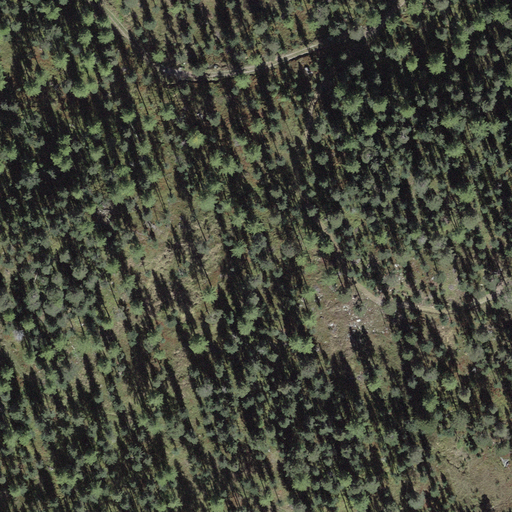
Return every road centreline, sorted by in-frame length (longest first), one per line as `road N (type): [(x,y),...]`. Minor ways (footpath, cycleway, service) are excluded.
road 1 (track): [(378,26),(311,100),(294,162),(307,210),(352,282),(391,305),(458,310),(503,288)]
road 2 (track): [(405,0),(362,35),(203,74),(160,67),(90,0)]
